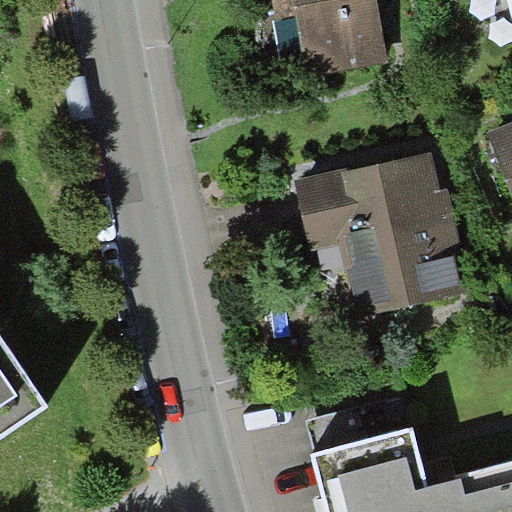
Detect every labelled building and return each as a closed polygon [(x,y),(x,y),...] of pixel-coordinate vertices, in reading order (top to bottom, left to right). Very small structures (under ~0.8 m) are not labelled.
[(388,66),(378,0),(270,0),(273,15),(292,12),(301,77),(388,66)] [(511,129),(487,140),(511,199),(511,129)] [(355,316),(464,294),(436,158),(295,187),(310,258),(341,252),(355,316)] [(0,439),(52,404),(0,328),(0,439)] [(511,511),(511,462),(454,477),(456,485),(428,492),(411,429),(309,455),(323,511),(511,511)]
